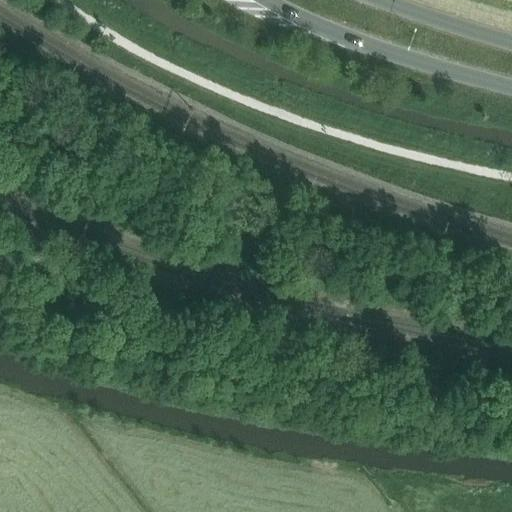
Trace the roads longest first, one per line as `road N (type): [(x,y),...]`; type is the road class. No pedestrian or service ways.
road 1 (secondary): [(267,0),(329,31),(511,89)]
road 2 (secondary): [(511,43),(380,0)]
